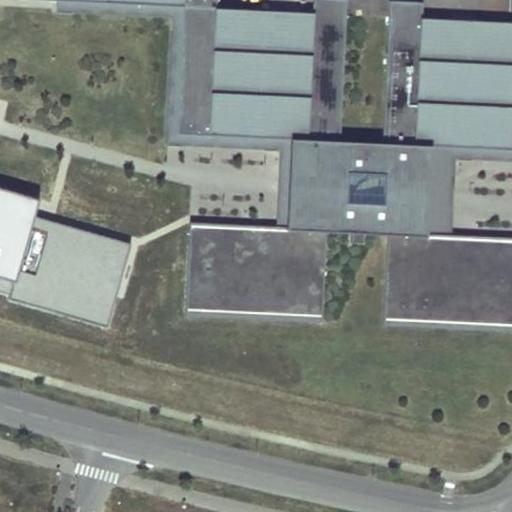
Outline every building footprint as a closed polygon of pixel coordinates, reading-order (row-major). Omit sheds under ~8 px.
[(426,233),(430,144),(511,147),(511,23),(421,19),(422,3),(394,2),(394,17),(388,17),(381,144),(339,142),(346,0),(312,0),(312,13),(216,9),(216,0),(28,0),(57,1),(182,7),(176,134),(291,140),(287,229),(275,229),(189,225),(185,311),(322,317),(325,232),(350,233),(350,243),(362,243),(362,233),(387,235),(383,320),(511,326),(511,237),(451,234),(426,233)] [(57,1),(56,13),(171,18),(165,145),(279,151),(275,229),(287,229),(291,140),(176,134),(182,7),(57,1)] [(511,147),(430,144),(426,233),(451,234),(455,156),(511,158),(511,147)] [(322,317),(185,311),(185,316),(321,322),(322,317)] [(511,326),(383,320),(383,325),(511,331),(511,326)]
